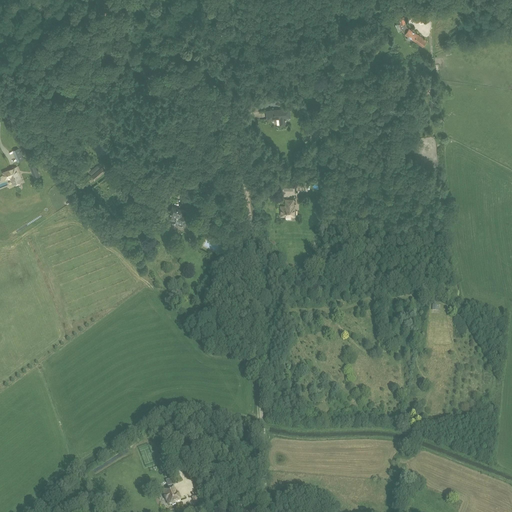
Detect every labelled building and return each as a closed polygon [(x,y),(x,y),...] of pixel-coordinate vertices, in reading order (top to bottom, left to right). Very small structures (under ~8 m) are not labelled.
[(411,38),(423,46),(427,41),(417,34),(409,28),(409,29),(408,28),(407,27),(406,26),(406,25),(405,24),(405,23),(407,22),(406,16),(399,17),(401,24),(396,25),(397,29),(399,32),(402,30),(402,31),(403,32),(404,32),(408,36),(407,37),(406,39),(407,40),(408,40),(409,41),(410,40),(411,38)] [(426,83),(426,90),(434,90),(433,82),(432,76),(437,75),(436,73),(436,66),(425,68),(425,74),(427,74),(427,83),(426,83)] [(279,118),(280,125),(286,125),(285,118),(290,117),(290,108),(267,110),(268,119),(279,118)] [(13,150),(15,157),(22,154),(19,148),(18,148),(17,145),(13,147),(14,150),(13,150)] [(44,170),(54,168),(52,161),(43,164),(42,165),(43,170),(44,170)] [(29,166),(34,179),(40,176),(35,164),(29,166)] [(9,177),(13,185),(23,181),(17,166),(3,172),(5,178),(9,177)] [(91,176),(94,181),(106,171),(102,167),(91,176)] [(181,200),(193,205),(197,197),(195,196),(194,198),(183,194),(181,200)] [(281,216),(296,216),(296,215),(297,215),(297,210),(296,210),(296,206),(294,206),(294,204),(296,204),(296,200),(286,200),(286,207),(281,207),(281,216)] [(178,223),(183,225),(183,224),(184,224),(186,223),(186,221),(186,219),(186,217),(186,216),(188,211),(172,205),(168,218),(167,219),(171,221),(172,223),(175,224),(177,223),(178,224),(178,223)] [(129,214),(133,218),(140,212),(137,208),(129,214)] [(120,221),(123,226),(129,221),(125,217),(120,221)] [(212,246),(208,251),(214,255),(218,250),(212,246)] [(158,464),(160,469),(168,466),(164,456),(156,459),(158,464)] [(171,504),(173,506),(176,505),(176,502),(181,500),(178,494),(177,495),(175,491),(172,485),(170,479),(166,481),(168,487),(167,487),(168,490),(164,492),(165,496),(164,496),(166,501),(167,500),(169,505),(171,504)]
